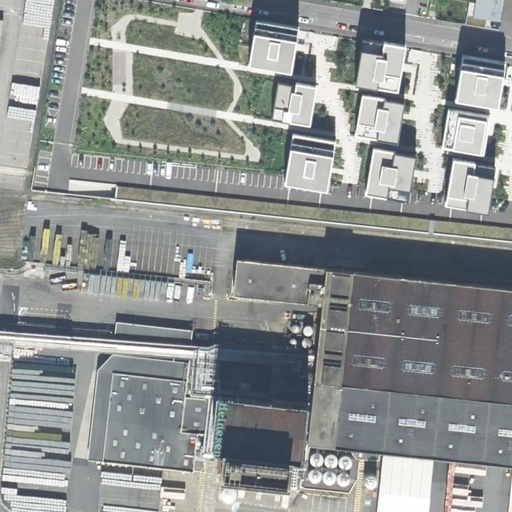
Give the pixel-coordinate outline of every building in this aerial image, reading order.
[(475,0),(472,16),(487,18),(497,20),(500,0),(475,0)] [(472,16),(466,15),(465,24),(485,28),(487,18),(472,16)] [(298,27),(256,20),(249,64),(291,71),(295,45),(298,27)] [(404,47),(362,40),(355,84),(397,91),(401,66),(404,47)] [(504,64),(463,58),(456,102),(498,108),(504,64)] [(316,85),(296,82),(296,85),(278,82),(271,119),(291,122),(291,121),(310,124),(316,85)] [(405,101),(363,94),(355,138),(397,145),(403,115),(405,101)] [(489,116),(448,110),(442,152),(483,158),(489,116)] [(335,140),(293,133),(285,183),(327,190),(335,140)] [(416,157),(374,150),(367,194),(409,201),(414,171),(416,157)] [(494,169),(452,162),(446,206),(487,212),(494,169)] [(511,288),(355,272),(325,269),(238,260),(234,294),(306,301),(321,303),(319,324),(314,323),(311,349),(288,347),(282,399),(268,398),(269,387),(280,388),(283,367),(271,366),(272,354),(225,348),(191,345),(192,330),(118,321),(113,372),(103,461),(194,472),(197,433),(215,435),(213,449),(228,451),(225,471),(259,475),(287,478),(289,459),(304,460),(301,480),(301,485),(305,487),(350,492),(359,477),(361,458),(380,460),(380,450),(511,464),(511,288)] [(70,501),(71,469),(5,467),(5,474),(21,475),(21,481),(2,480),(2,496),(11,496),(11,483),(35,484),(35,500),(70,501)] [(153,511),(154,503),(146,503),(145,511),(153,511)]
